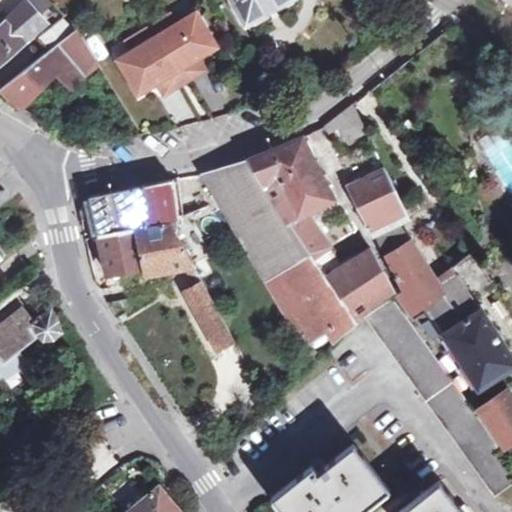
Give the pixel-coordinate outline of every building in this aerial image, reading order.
[(0,62),(47,22),(39,13),(52,1),(50,0),(28,0),(0,25),(0,62)] [(250,18),(255,27),(300,1),(298,0),(235,0),(246,20),(250,18)] [(156,79),(163,90),(179,80),(202,66),(195,54),(215,41),(194,9),(116,57),(136,90),(156,79)] [(51,49),(3,87),(23,108),(62,70),(74,84),(97,61),(76,28),(66,17),(42,38),(51,49)] [(351,105),(325,120),(340,146),(366,132),(351,105)] [(304,137),(250,160),(293,226),(309,216),(336,197),(304,137)] [(250,160),(204,174),(305,345),(350,312),(328,278),(293,226),(250,160)] [(383,162),(349,179),(369,220),(378,240),(400,225),(408,219),(383,162)] [(107,272),(143,264),(145,271),(193,261),(170,217),(181,215),(174,179),(90,196),(107,272)] [(309,216),(293,226),(328,278),(343,268),(309,216)] [(411,239),(400,225),(378,240),(386,257),(411,239)] [(411,239),(386,257),(400,288),(396,291),(408,310),(422,301),(443,332),(437,336),(441,342),(447,337),(482,387),(511,366),(511,355),(479,306),(499,292),(473,253),(438,278),(411,239)] [(343,268),(328,278),(350,312),(355,318),(364,308),(391,289),(377,266),(379,264),(371,249),(343,268)] [(218,347),(229,341),(231,344),(236,342),(203,280),(186,289),(218,347)] [(509,481),(511,479),(511,462),(502,448),(393,293),(367,311),(380,329),(467,452),(494,492),(509,481)] [(3,362),(39,335),(45,339),(53,339),(58,334),(62,329),(54,310),(48,309),(32,320),(21,308),(0,324),(0,373),(1,373),(3,362)] [(507,445),(511,441),(511,392),(511,391),(483,410),(507,445)] [(355,511),(388,486),(353,441),(317,469),(312,463),(274,494),(287,511),(355,511)] [(466,511),(440,479),(397,511),(466,511)] [(180,511),(159,486),(127,511),(180,511)]
